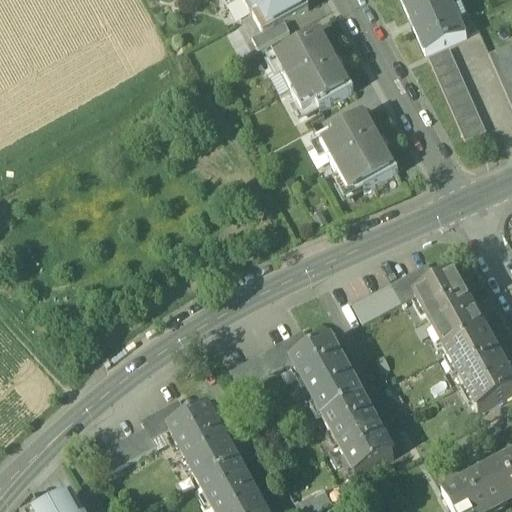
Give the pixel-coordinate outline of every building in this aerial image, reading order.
[(225,0),(230,10),(241,4),(240,3),(244,0),(225,0)] [(244,0),(240,3),(241,4),(251,23),(253,22),(252,21),(290,0),(244,0)] [(309,15),(300,0),(290,0),(252,21),(253,22),(262,39),(263,40),(284,29),(309,15)] [(446,0),(399,0),(426,61),(466,43),(446,0)] [(284,29),(263,40),(262,39),(252,45),(258,56),(290,39),(284,29)] [(320,36),(286,55),(289,61),(275,68),(302,118),(317,110),(319,116),(354,97),(320,36)] [(511,50),(489,61),(511,113),(511,50)] [(486,139),(449,55),(429,64),(465,148),(486,139)] [(365,118),(331,137),(334,142),(320,150),(347,200),(361,192),(364,197),(398,178),(365,118)] [(428,271),(390,292),(400,311),(414,303),(438,290),(428,271)] [(485,340),(453,282),(438,290),(414,303),(446,361),(485,340)] [(390,292),(353,312),(363,331),(400,311),(390,292)] [(303,339),(265,360),(275,379),(291,371),(313,358),(303,339)] [(511,389),(485,340),(446,361),(478,419),(511,399),(511,389)] [(313,358),(291,371),(323,428),(362,407),(330,349),(313,358)] [(265,360),(227,380),(238,400),(275,379),(265,360)] [(362,407),(323,428),(355,485),(393,464),(362,407)] [(179,408),(142,428),(146,436),(152,446),(169,438),(189,426),(179,408)] [(239,474),(207,416),(189,426),(169,438),(200,495),(239,474)] [(146,436),(107,456),(118,475),(157,455),(152,446),(146,436)] [(511,461),(442,499),(449,511),(504,511),(511,508),(511,461)] [(259,511),(239,474),(200,495),(209,511),(259,511)] [(77,511),(73,502),(55,511),(77,511)]
